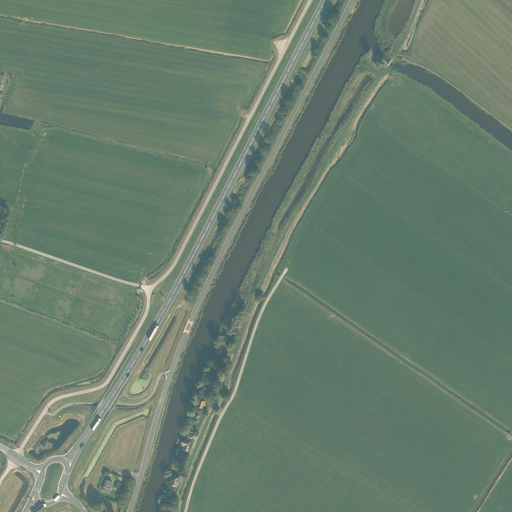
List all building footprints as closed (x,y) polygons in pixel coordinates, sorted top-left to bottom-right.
[(215,354),(220,356),(227,337),(223,335),(215,354)] [(211,379),(213,373),(207,370),(205,376),(211,379)] [(196,407),(202,409),(203,406),(205,406),(206,404),(204,403),(205,402),(199,399),(196,407)] [(181,445),(184,446),(184,447),(183,450),(184,450),(185,451),(186,451),(187,451),(190,442),(182,440),(181,441),(181,442),(181,443),(181,444),(181,445)] [(176,487),(179,478),(177,477),(172,476),(170,482),(169,485),(176,487)] [(106,480),(103,490),(108,492),(112,482),(106,480)] [(173,496),(175,490),(169,488),(167,494),(173,496)]
